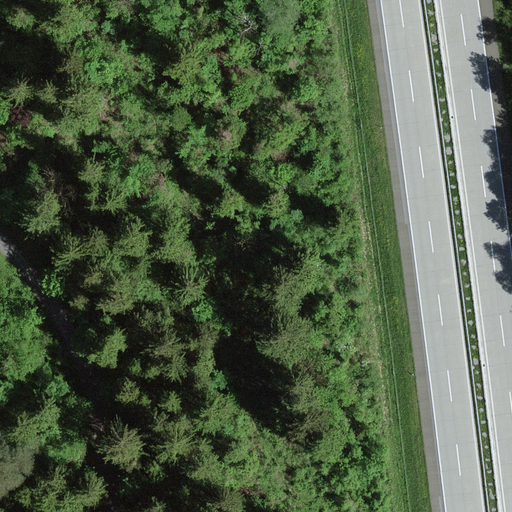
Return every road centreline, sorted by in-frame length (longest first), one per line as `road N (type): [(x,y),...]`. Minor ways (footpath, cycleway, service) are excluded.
road 1 (motorway): [(400,0),(462,511)]
road 2 (motorway): [(511,439),(458,0)]
road 3 (track): [(0,243),(77,356),(99,422),(109,511)]
